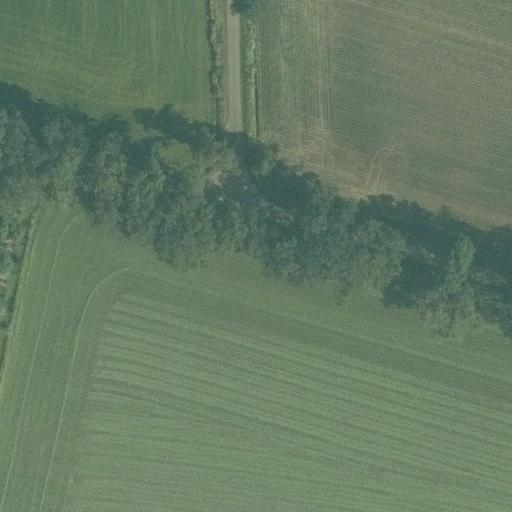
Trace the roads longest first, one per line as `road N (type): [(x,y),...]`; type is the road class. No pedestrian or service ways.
road 1 (unclassified): [(511,281),(235,204)]
road 2 (unclassified): [(235,204),(0,137)]
road 3 (unclassified): [(235,204),(232,0)]
